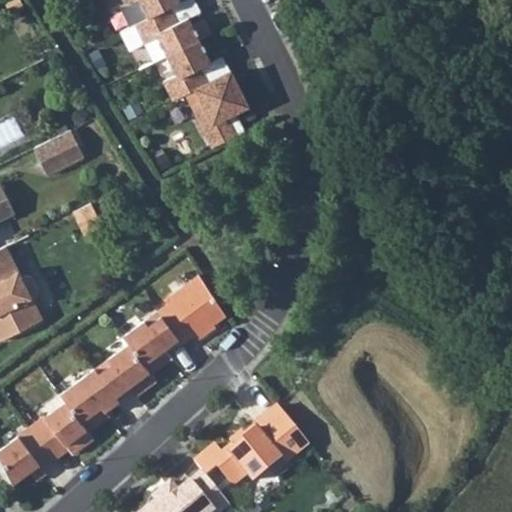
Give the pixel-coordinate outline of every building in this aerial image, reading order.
[(122,0),(124,4),(131,0),(138,0),(146,16),(169,6),(179,0),(178,0),(122,0)] [(146,16),(133,23),(142,42),(156,36),(165,55),(198,39),(186,16),(176,21),(169,6),(146,16)] [(161,80),(171,99),(195,88),(206,82),(198,67),(209,62),(198,39),(165,55),(175,74),(161,80)] [(192,112),(210,147),(235,135),(225,115),(245,105),(228,71),(206,82),(195,88),(204,106),(192,112)] [(72,127),(34,145),(47,172),(85,154),(72,127)] [(0,216),(16,209),(1,178),(0,179),(0,216)] [(92,200),(73,210),(84,232),(103,223),(92,200)] [(23,274),(7,241),(0,245),(0,336),(43,316),(33,294),(38,291),(39,287),(33,273),(28,271),(23,274)] [(224,314),(198,273),(168,295),(171,298),(157,309),(177,337),(192,326),(199,336),(215,324),(214,322),(224,314)] [(177,337),(157,309),(123,333),(129,341),(150,371),(172,355),(165,346),(177,337)] [(150,371),(129,341),(95,366),(115,394),(129,384),(136,393),(156,379),(150,371)] [(115,394),(95,366),(61,390),(66,397),(66,398),(89,428),(110,412),(103,402),(115,394)] [(66,398),(66,397),(46,412),(45,411),(31,420),(53,450),(66,440),(73,450),(94,435),(89,428),(66,398)] [(201,470),(205,474),(217,465),(232,483),(245,472),(250,479),(265,466),(270,473),(297,451),(292,445),(303,436),(277,404),(253,424),(254,425),(244,433),(246,436),(234,446),(231,443),(221,451),(214,443),(193,460),(201,470)] [(0,445),(0,450),(14,478),(31,466),(38,476),(48,469),(41,459),(53,450),(31,420),(18,430),(19,431),(0,445)] [(297,451),(308,442),(303,436),(292,445),(297,451)] [(205,474),(201,470),(177,489),(169,480),(152,494),(160,504),(155,507),(150,502),(137,511),(216,511),(228,503),(205,474)]
